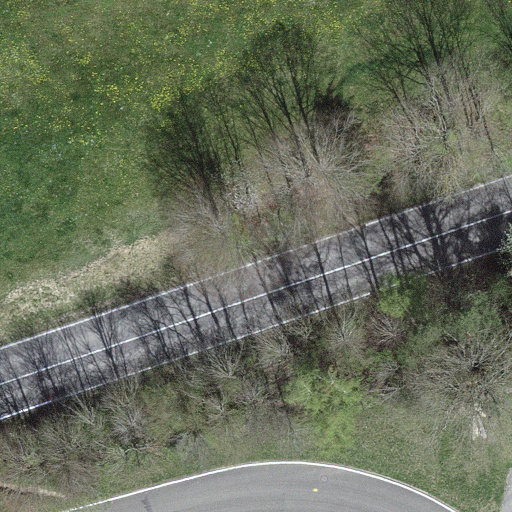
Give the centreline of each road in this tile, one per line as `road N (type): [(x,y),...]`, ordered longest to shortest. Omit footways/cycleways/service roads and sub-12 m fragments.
road 1 (primary): [(511,211),(0,385)]
road 2 (tertiary): [(403,511),(296,487),(156,511)]
